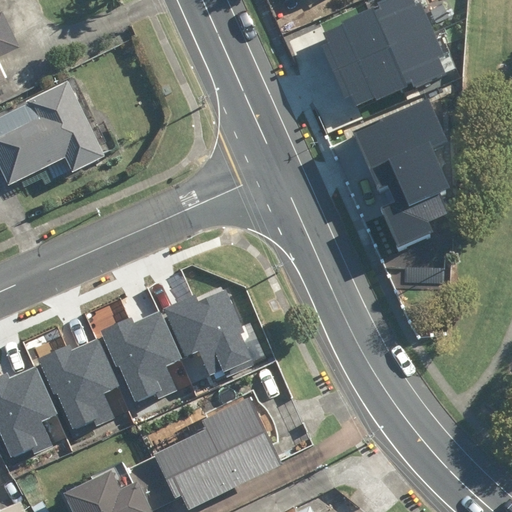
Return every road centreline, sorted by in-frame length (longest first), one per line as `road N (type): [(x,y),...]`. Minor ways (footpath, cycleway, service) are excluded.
road 1 (secondary): [(279,175),(372,369),(451,474),(495,511)]
road 2 (residential): [(0,295),(279,175)]
road 3 (secondary): [(202,0),(279,175)]
